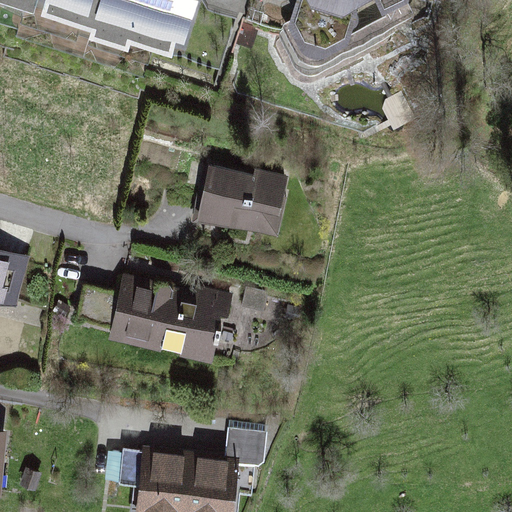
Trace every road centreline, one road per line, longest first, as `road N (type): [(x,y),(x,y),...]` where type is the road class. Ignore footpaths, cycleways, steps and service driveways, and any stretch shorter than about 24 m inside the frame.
road 1 (residential): [(0,398),(142,421)]
road 2 (residential): [(0,207),(135,241)]
